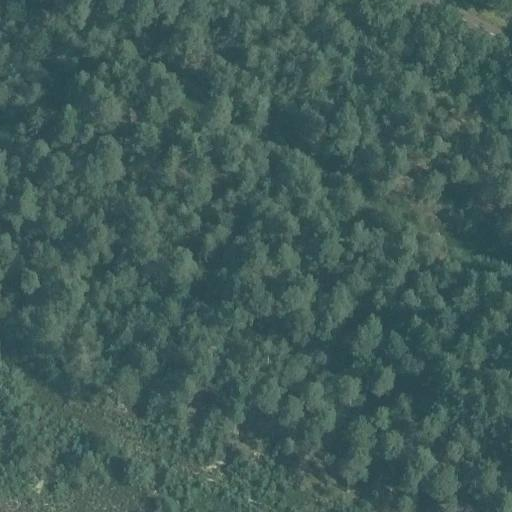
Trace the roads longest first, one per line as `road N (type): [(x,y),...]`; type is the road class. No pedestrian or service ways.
road 1 (track): [(511,265),(1,0)]
road 2 (track): [(279,145),(126,431),(128,441),(278,511)]
